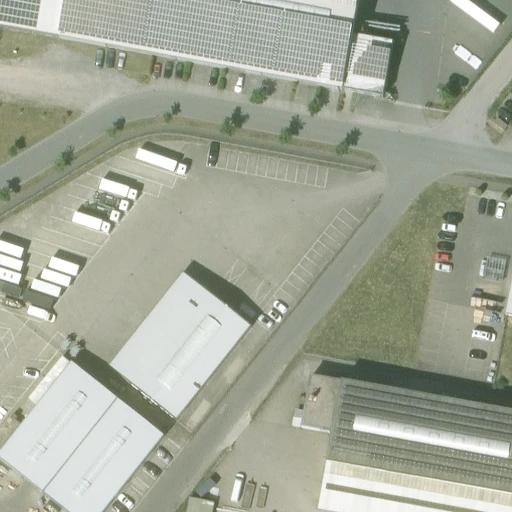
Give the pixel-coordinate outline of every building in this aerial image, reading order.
[(0,0),(0,29),(63,41),(153,58),(339,92),(344,92),(354,37),(360,0),(0,0)] [(394,45),(354,37),(344,92),(383,100),(394,45)] [(183,277),(113,370),(177,422),(252,328),(183,277)] [(71,369),(0,459),(0,461),(63,511),(103,511),(161,439),(71,369)] [(321,380),(311,378),(308,398),(307,398),(301,429),(332,435),(342,384),(343,383),(321,379),(321,380)] [(511,511),(511,414),(342,384),(332,435),(317,511),(511,511)]
